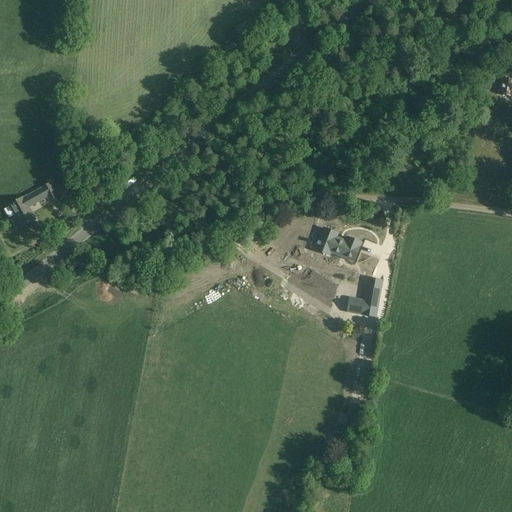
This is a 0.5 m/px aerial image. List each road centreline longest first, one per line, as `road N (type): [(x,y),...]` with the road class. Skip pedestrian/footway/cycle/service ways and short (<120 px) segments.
road 1 (track): [(372,330),(142,186),(511,214)]
road 2 (unclassified): [(0,301),(370,0)]
